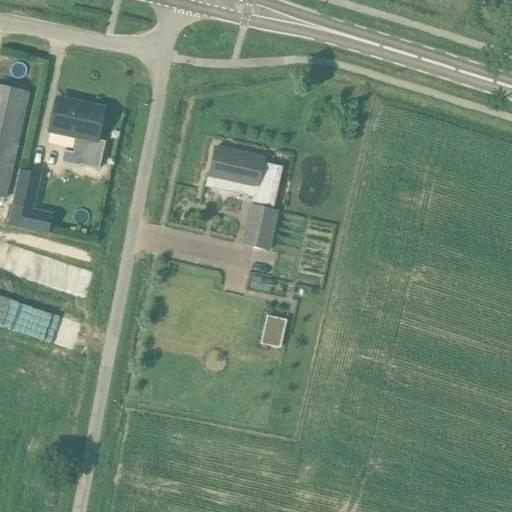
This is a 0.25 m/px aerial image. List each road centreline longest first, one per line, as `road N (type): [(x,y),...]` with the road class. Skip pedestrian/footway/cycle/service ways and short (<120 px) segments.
road 1 (unclassified): [(83,511),(165,58)]
road 2 (secondary): [(511,91),(200,0)]
road 3 (unclassified): [(165,58),(0,23)]
